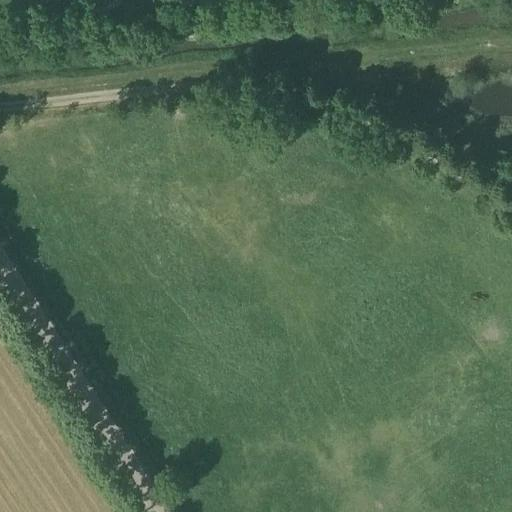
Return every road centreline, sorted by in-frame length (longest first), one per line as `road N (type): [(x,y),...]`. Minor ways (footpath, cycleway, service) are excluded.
road 1 (unclassified): [(511,205),(367,120),(274,94),(189,88),(0,110)]
road 2 (unclassified): [(156,511),(0,266)]
